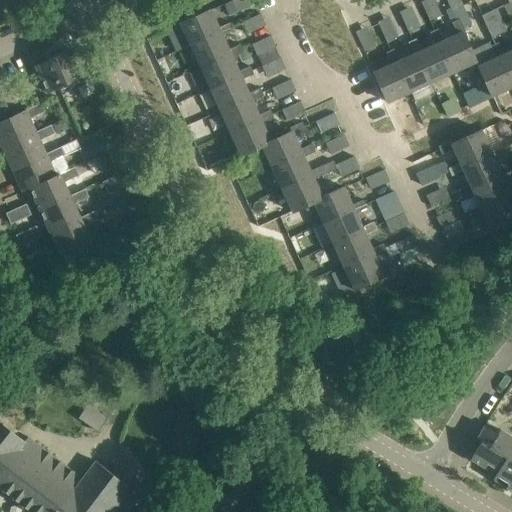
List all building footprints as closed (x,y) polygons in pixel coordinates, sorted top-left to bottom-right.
[(238,37),(266,25),(255,0),(227,0),(223,2),(238,37)] [(460,0),(446,0),(451,10),(463,5),(460,0)] [(463,5),(451,10),(456,20),(460,18),(465,29),(472,26),(463,5)] [(219,27),(211,9),(180,23),(191,46),(221,31),(223,35),(234,30),(231,22),(219,27)] [(373,68),(390,60),(382,42),(398,34),(389,15),(355,31),(373,68)] [(455,71),(456,71),(476,61),(463,32),(465,30),(465,29),(460,18),(456,20),(452,22),(457,33),(443,40),(441,41),(455,71)] [(148,29),(151,36),(173,26),(169,19),(148,29)] [(441,41),(443,40),(438,28),(430,32),(436,43),(421,49),(419,51),(433,81),(455,71),(441,41)] [(229,49),(223,35),(221,31),(191,46),(201,67),(231,53),(233,57),(244,52),(241,44),(229,49)] [(253,40),(266,76),(285,68),(272,33),(253,40)] [(419,51),(421,49),(416,38),(408,42),(414,53),(400,60),(397,61),(411,91),(433,81),(419,51)] [(511,79),(501,55),(504,53),(499,42),(491,45),(496,57),(478,65),(492,95),(511,86),(511,79)] [(397,61),(400,60),(394,48),(387,52),(392,63),(374,71),(388,102),(411,91),(397,61)] [(48,92),(59,87),(83,77),(70,49),(35,65),(48,92)] [(511,49),(504,53),(501,55),(511,79),(511,49)] [(239,71),(233,57),(231,53),(201,67),(211,89),(241,75),(243,79),(254,73),(251,66),(239,71)] [(249,93),(243,79),(241,75),(211,89),(221,111),(251,97),(253,100),(264,95),(261,87),(249,93)] [(0,114),(9,110),(0,90),(0,114)] [(259,114),(253,100),(251,97),(221,111),(231,133),(261,118),(263,122),(274,117),(271,109),(259,114)] [(30,119),(46,112),(41,102),(0,121),(0,141),(3,148),(36,132),(30,119)] [(271,140),(263,122),(261,118),(231,133),(241,156),(262,146),(271,140)] [(306,129),(304,126),(302,121),(290,127),(292,131),(294,134),(306,129)] [(13,169),(46,154),(40,141),(55,135),(51,126),(36,132),(3,148),(13,169)] [(112,140),(107,129),(106,127),(81,138),(87,151),(112,140)] [(492,151),(482,130),(482,129),(452,143),(451,140),(438,146),(442,153),(453,148),(460,162),(461,165),(492,151)] [(301,148),(294,134),(292,131),(271,140),(262,146),(272,167),(303,152),(304,156),(316,151),(312,143),(301,148)] [(76,140),(61,147),(64,155),(65,155),(80,148),(76,140)] [(61,147),(13,169),(23,191),(30,188),(55,176),(49,163),(65,155),(64,155),(61,147)] [(501,173),(500,170),(492,151),(461,165),(460,162),(448,168),(452,175),(463,170),(470,184),(471,187),(501,173)] [(311,170),(304,156),(303,152),(272,167),(282,189),(312,174),(314,178),(337,168),(334,160),(311,170)] [(79,175),(75,167),(55,176),(30,188),(40,210),(71,196),(64,182),(79,175)] [(511,195),(510,192),(501,173),(471,187),(470,184),(458,190),(462,197),(473,192),(480,206),(481,209),(511,195)] [(323,196),(314,178),(312,174),(282,189),(292,212),(314,202),(323,196)] [(354,208),(356,212),(367,207),(364,199),(352,204),(344,186),(323,196),(314,202),(323,223),(354,208)] [(50,232),(81,217),(74,203),(89,197),(85,189),(71,196),(40,210),(50,232)] [(492,232),(511,222),(511,196),(511,195),(481,209),(480,206),(468,211),(472,219),(483,214),(492,232)] [(25,203),(10,210),(25,241),(39,235),(25,203)] [(362,226),(356,212),(354,208),(323,223),(333,244),(364,230),(366,234),(377,229),(374,221),(362,226)] [(81,217),(50,232),(60,254),(91,239),(84,226),(99,219),(96,211),(81,217)] [(389,219),(404,252),(418,246),(404,213),(389,219)] [(372,248),(366,234),(364,230),(333,244),(343,266),(374,252),(376,256),(387,251),(384,243),(372,248)] [(91,239),(60,254),(70,275),(115,255),(105,233),(91,239)] [(382,270),(376,256),(374,252),(343,266),(354,289),(384,276),(385,278),(397,273),(394,265),(382,270)] [(87,404),(78,417),(98,431),(107,417),(87,404)] [(127,511),(141,495),(97,461),(83,479),(28,437),(25,441),(0,422),(0,486),(33,511),(127,511)] [(511,457),(511,436),(500,429),(498,433),(485,425),(476,439),(481,442),(471,458),(485,467),(487,462),(499,469),(493,479),(494,479),(505,462),(508,464),(511,457)] [(511,457),(508,464),(505,462),(494,479),(511,490),(511,457)]
